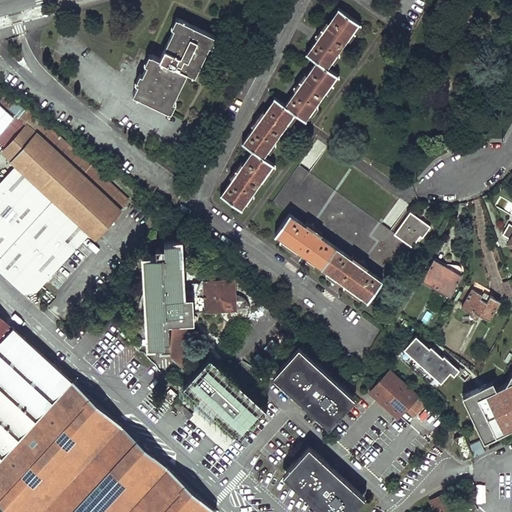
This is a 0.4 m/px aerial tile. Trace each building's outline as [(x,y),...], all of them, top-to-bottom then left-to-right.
[(359,22),(339,8),(326,26),(323,24),(317,33),(320,35),(307,53),(317,60),(304,78),(302,76),(295,85),(298,87),(285,104),(275,97),(262,115),(260,113),(253,122),(256,124),(243,142),(253,149),(240,167),(238,165),(231,174),(234,176),(221,194),(241,208),(273,163),(263,156),(294,111),(305,119),(337,74),(327,66),(359,22)] [(213,35),(178,18),(159,58),(150,54),(131,93),(167,109),(186,68),(195,73),(213,35)] [(122,207),(129,199),(7,90),(0,97),(0,102),(15,115),(25,124),(1,151),(15,165),(0,181),(0,269),(25,292),(37,290),(90,233),(96,239),(124,209),(122,207)] [(0,131),(15,115),(0,102),(0,131)] [(511,202),(499,195),(494,205),(511,215),(511,202)] [(430,225),(410,212),(395,233),(412,245),(417,239),(419,240),(430,225)] [(305,224),(289,213),(275,232),(368,298),(382,279),(366,268),(368,265),(353,254),(351,257),(320,235),(322,232),(307,222),(305,224)] [(511,224),(509,223),(502,234),(510,238),(508,243),(511,244),(509,246),(511,247),(511,224)] [(184,289),(181,240),(165,241),(165,246),(157,246),(157,255),(145,256),(149,345),(162,344),(162,353),(171,352),(171,357),(189,373),(186,320),(189,319),(192,317),(194,314),(194,310),(222,309),(222,314),(224,317),(228,320),(231,322),(236,322),(240,321),(244,319),(247,316),(249,312),(249,307),(249,304),(247,300),(243,297),(239,295),(235,295),(234,280),(193,282),(193,288),(184,289)] [(463,274),(435,258),(424,278),(451,294),(463,274)] [(511,291),(508,280),(503,282),(511,306),(511,305),(511,291)] [(477,321),(481,314),(489,318),(500,300),(490,294),(486,300),(481,297),(483,293),(473,288),(462,307),(471,312),(469,316),(477,321)] [(115,298),(109,292),(98,304),(104,309),(115,298)] [(421,319),(427,323),(432,313),(426,310),(421,319)] [(0,511),(215,511),(217,510),(0,313),(0,511)] [(404,349),(441,383),(451,372),(454,376),(456,374),(460,370),(449,360),(444,356),(443,357),(431,346),(430,348),(416,336),(404,349)] [(352,400),(352,395),(302,349),(297,349),(277,371),(277,377),(326,422),(332,422),(352,400)] [(266,405),(209,354),(183,383),(231,427),(240,434),(266,405)] [(449,359),(449,360),(460,370),(456,374),(460,377),(465,370),(449,359)] [(417,394),(390,368),(370,390),(397,416),(405,408),(413,415),(421,407),(418,405),(421,402),(421,401),(416,396),(417,394)] [(511,380),(506,384),(497,388),(490,392),(486,384),(462,396),(469,410),(474,408),(479,419),(475,421),(482,437),(495,430),(497,435),(506,431),(504,426),(511,422),(511,380)] [(490,392),(497,388),(493,381),(486,384),(490,392)] [(162,396),(169,402),(176,395),(168,388),(162,396)] [(172,404),(184,414),(188,409),(176,399),(172,404)] [(474,408),(469,410),(475,421),(479,419),(474,408)] [(495,430),(482,437),(484,441),(497,435),(495,430)] [(472,454),(463,434),(454,438),(463,458),(472,454)] [(351,511),(366,496),(309,445),(282,474),(323,511),(351,511)] [(455,511),(445,491),(429,499),(435,511),(455,511)]
